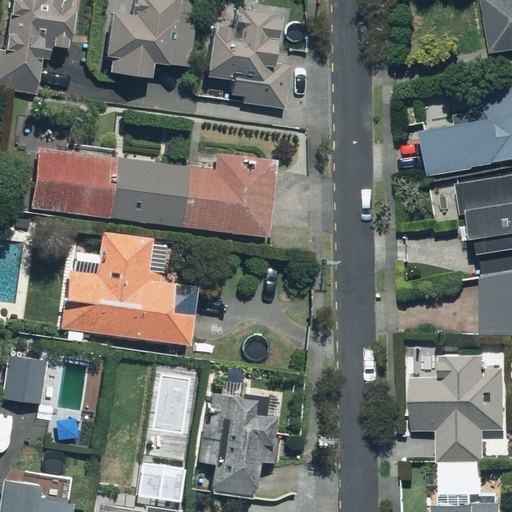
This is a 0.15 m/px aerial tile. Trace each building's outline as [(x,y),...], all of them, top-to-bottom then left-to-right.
[(8,0),(0,57),(0,93),(33,98),(40,49),(66,53),(73,3),(56,0),(8,0)] [(188,70),(194,0),(103,0),(97,80),(146,84),(148,67),(188,70)] [(205,26),(201,105),(289,109),(291,76),(271,75),(274,15),(240,14),(240,0),(236,0),(219,0),(218,27),(205,26)] [(511,0),(478,0),(486,53),(511,49),(511,0)] [(420,129),(427,176),(511,161),(511,82),(480,88),(484,109),(453,115),(454,123),(420,129)] [(73,127),(38,123),(27,211),(101,221),(111,148),(71,143),(73,127)] [(269,155),(189,150),(183,232),(263,237),(269,155)] [(183,161),(114,155),(108,225),(177,231),(183,161)] [(511,175),(451,186),(478,268),(511,266),(511,175)] [(65,250),(53,330),(184,350),(194,286),(156,281),(161,244),(94,234),(91,254),(65,250)] [(51,357),(3,351),(0,375),(0,406),(44,412),(51,357)] [(438,462),(438,493),(481,493),(480,430),(503,430),(503,368),(481,368),(481,356),(434,357),(435,376),(402,377),(403,432),(431,431),(432,445),(403,446),(404,463),(438,462)] [(207,465),(205,496),(251,499),(252,466),(269,466),(272,415),(253,414),(254,395),(198,392),(197,416),(207,416),(206,439),(196,438),(194,464),(207,465)] [(146,508),(94,502),(93,511),(177,511),(183,457),(152,454),(146,508)] [(33,484),(0,479),(0,511),(62,511),(63,505),(30,501),(33,484)]
